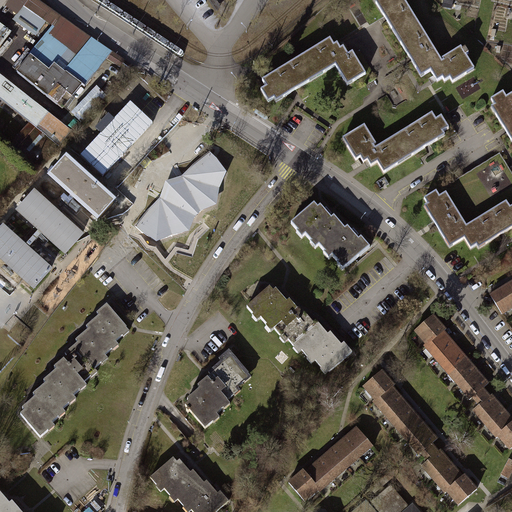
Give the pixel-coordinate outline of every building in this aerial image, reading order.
[(214,0),(208,0),(218,15),(223,12),(214,0)] [(371,0),(419,77),(428,71),(435,81),(440,78),(442,81),(448,78),(451,82),(472,69),(464,55),(467,54),(463,48),(460,49),(459,47),(438,60),(401,0),(371,0)] [(27,12),(21,8),(12,19),(19,24),(27,12)] [(34,17),(27,12),(19,24),(25,29),(34,17)] [(40,22),(34,17),(25,29),(31,33),(40,22)] [(0,43),(11,31),(0,21),(0,43)] [(46,23),(39,36),(43,39),(51,25),(46,23)] [(118,67),(123,60),(89,38),(83,47),(103,60),(104,58),(118,67)] [(328,39),(301,55),(314,77),(334,65),(346,84),(364,73),(351,53),(347,55),(341,47),(339,49),(335,43),(331,45),(328,39)] [(301,55),(259,80),(263,86),(257,90),(264,101),(271,97),(273,102),(314,77),(301,55)] [(27,58),(15,72),(41,93),(52,79),(57,82),(64,73),(52,64),(45,73),(27,58)] [(0,98),(60,145),(73,129),(0,73),(0,98)] [(106,82),(98,91),(105,97),(113,87),(106,82)] [(511,94),(511,93),(504,97),(501,92),(489,99),(492,105),(489,107),(511,144),(511,94)] [(130,101),(80,155),(103,176),(153,123),(130,101)] [(430,113),(376,147),(362,125),(341,139),(354,160),(358,158),(362,163),(366,161),(369,166),(376,162),(382,173),(443,135),(441,132),(447,128),(439,116),(434,119),(430,113)] [(37,146),(26,131),(19,136),(30,151),(37,146)] [(148,210),(136,226),(143,233),(157,240),(187,231),(195,217),(200,212),(214,204),(224,173),(217,159),(210,153),(194,165),(182,177),(185,184),(181,189),(174,197),(167,201),(161,198),(148,210)] [(50,176),(98,219),(113,203),(65,159),(50,176)] [(504,202),(464,226),(444,192),(437,196),(434,191),(422,198),(426,205),(422,207),(447,248),(462,239),(469,249),(475,245),(477,249),(511,227),(511,205),(508,208),(504,202)] [(19,210),(67,253),(81,237),(33,194),(19,210)] [(312,204),(289,223),(296,232),(295,232),(300,238),(303,235),(309,242),(308,243),(313,249),(317,246),(323,253),(322,253),(327,259),(330,256),(336,264),(335,264),(340,270),(344,267),(345,267),(368,247),(359,237),(356,240),(345,227),(343,229),(332,216),(329,219),(318,206),(316,208),(312,204)] [(0,230),(0,256),(35,288),(50,272),(2,228),(0,230)] [(511,282),(490,296),(500,313),(511,305),(511,282)] [(268,287),(244,307),(251,315),(254,313),(265,326),(268,324),(279,337),(282,334),(292,347),(295,345),(306,358),(309,356),(319,368),(322,365),(328,371),(350,353),(342,344),(339,346),(328,333),(326,335),(315,322),(312,325),(301,311),(298,314),(287,300),(285,302),(274,289),(271,291),(268,287)] [(20,414),(39,438),(48,431),(49,432),(56,427),(53,424),(67,413),(64,411),(77,400),(75,397),(87,387),(83,382),(95,373),(93,371),(108,359),(104,355),(111,349),(113,351),(119,346),(116,342),(129,331),(106,303),(95,313),(97,316),(84,327),(87,330),(74,341),(76,343),(63,354),(66,357),(52,368),(55,370),(42,381),(45,384),(31,395),(34,398),(21,408),(24,411),(20,414)] [(434,319),(416,334),(479,409),(475,414),(511,453),(511,451),(511,418),(488,390),(492,386),(434,319)] [(187,403),(183,406),(204,430),(213,422),(215,423),(221,418),(218,414),(225,408),(226,409),(232,404),(228,400),(233,395),(235,396),(241,390),(238,387),(245,381),(246,382),(251,378),(227,351),(217,359),(219,361),(207,372),(209,375),(196,386),(198,389),(185,400),(187,403)] [(379,372),(364,386),(375,399),(373,401),(419,453),(419,452),(427,461),(422,465),(445,491),(446,490),(459,504),(474,490),(462,476),(460,478),(437,452),(436,453),(429,444),(434,440),(389,388),(392,386),(379,372)] [(316,490),(369,445),(355,430),(303,474),(302,472),(288,484),(301,499),(314,488),(316,490)] [(214,511),(226,502),(218,492),(215,494),(205,481),(202,484),(191,471),(188,473),(178,460),(174,463),(171,459),(148,477),(155,486),(158,483),(168,497),(171,494),(181,507),(185,504),(190,511),(214,511)] [(511,474),(511,461),(509,460),(501,476),(509,480),(511,474)] [(420,511),(413,504),(408,508),(391,488),(371,505),(367,501),(353,511),(420,511)] [(0,511),(17,511),(18,511),(10,502),(7,504),(0,495),(0,511)]
